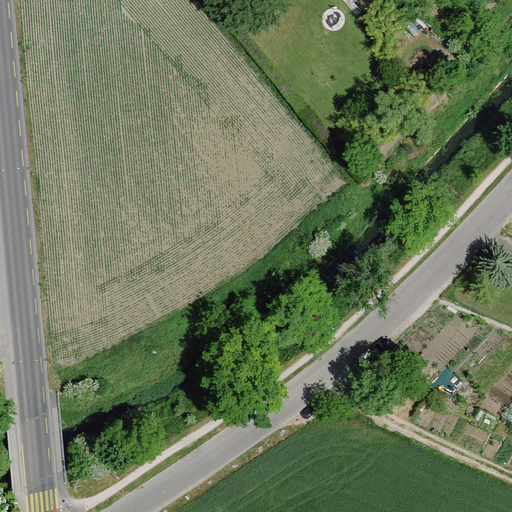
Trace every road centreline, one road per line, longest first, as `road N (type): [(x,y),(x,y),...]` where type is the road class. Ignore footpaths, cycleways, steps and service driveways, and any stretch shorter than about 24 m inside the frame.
road 1 (unclassified): [(511,188),(323,376),(129,511)]
road 2 (secondary): [(43,511),(0,32)]
road 3 (track): [(323,376),(383,416),(511,475)]
